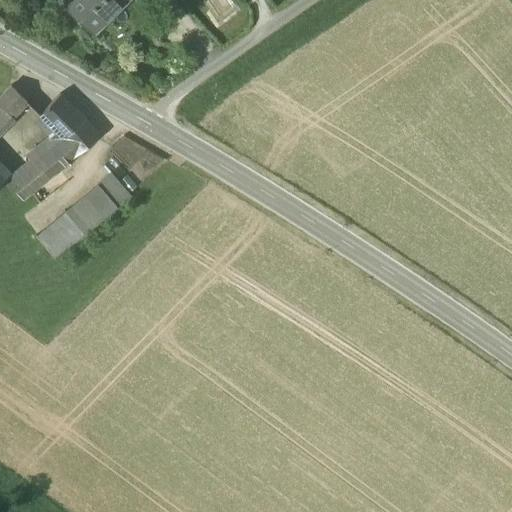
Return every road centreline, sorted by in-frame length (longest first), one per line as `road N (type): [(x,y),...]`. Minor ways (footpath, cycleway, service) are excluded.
road 1 (secondary): [(511,351),(393,269),(147,124)]
road 2 (residential): [(307,0),(215,61),(147,124)]
road 3 (secondary): [(147,124),(0,40)]
